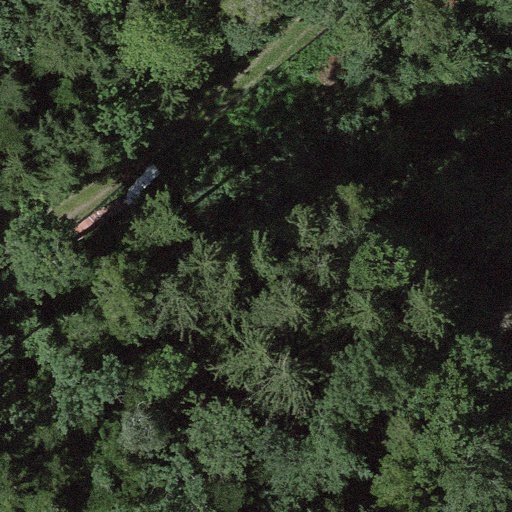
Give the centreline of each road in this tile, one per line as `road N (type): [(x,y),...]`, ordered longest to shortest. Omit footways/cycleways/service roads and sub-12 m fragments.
road 1 (track): [(316,0),(290,34),(155,151),(0,243)]
road 2 (track): [(228,511),(385,424),(511,314)]
